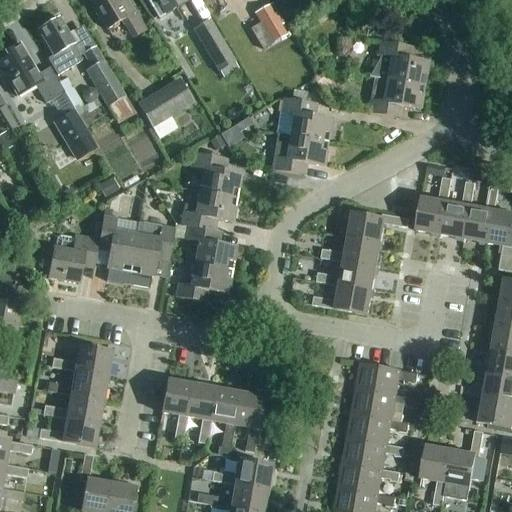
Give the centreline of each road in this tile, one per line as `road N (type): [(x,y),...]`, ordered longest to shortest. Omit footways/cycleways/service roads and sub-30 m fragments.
road 1 (residential): [(461,129),(304,210),(284,237),(272,298)]
road 2 (residential): [(272,298),(297,323),(413,342),(429,335),(440,273)]
road 3 (residential): [(147,323),(123,459)]
road 4 (residential): [(434,0),(465,55),(461,129)]
road 5 (residential): [(272,298),(212,329),(147,323)]
